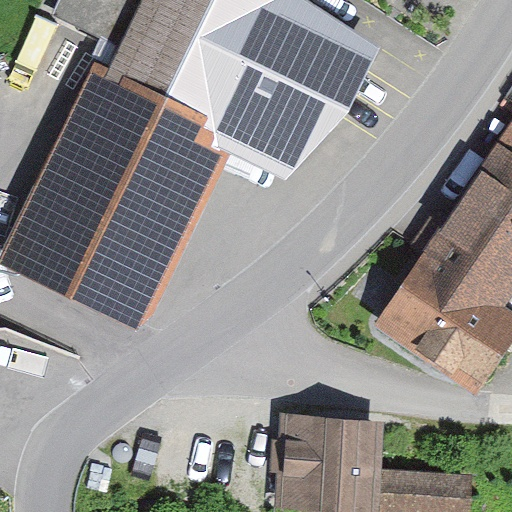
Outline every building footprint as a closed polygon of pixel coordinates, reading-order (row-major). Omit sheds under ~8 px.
[(61,0),(53,17),(101,40),(0,262),(0,264),(137,328),(156,311),(229,155),(288,181),(352,108),(382,49),(308,0),(61,0)] [(511,137),(503,150),(511,156),(511,137)] [(511,156),(503,150),(428,260),(507,314),(511,307),(511,156)] [(511,350),(511,317),(507,314),(428,260),(382,327),(481,395),(511,350)] [(385,425),(285,422),(281,511),(479,511),(481,483),(383,479),(385,425)]
